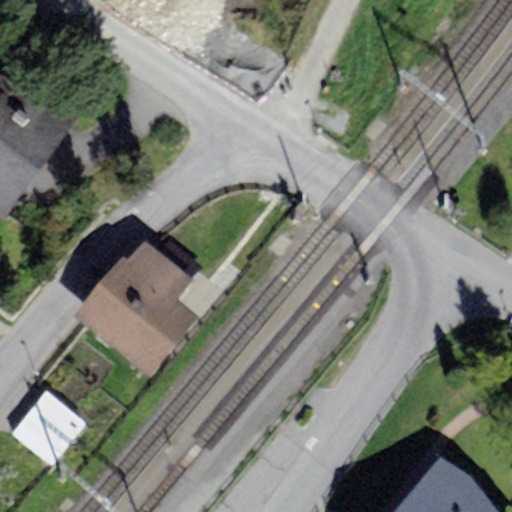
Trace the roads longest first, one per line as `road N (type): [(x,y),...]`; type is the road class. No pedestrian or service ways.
road 1 (residential): [(0,373),(93,254),(248,121)]
road 2 (residential): [(455,265),(288,511)]
road 3 (residential): [(455,265),(248,121)]
road 4 (residential): [(248,121),(60,0)]
